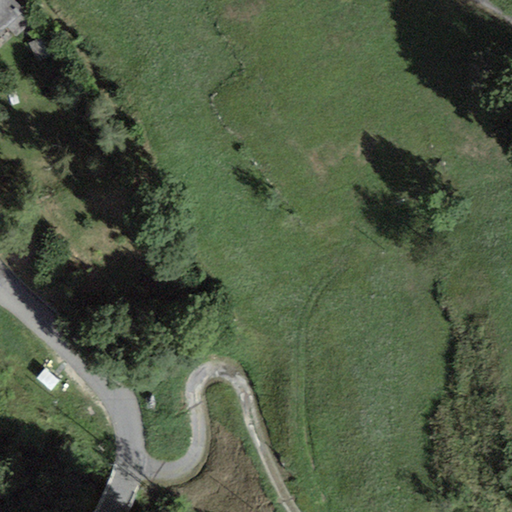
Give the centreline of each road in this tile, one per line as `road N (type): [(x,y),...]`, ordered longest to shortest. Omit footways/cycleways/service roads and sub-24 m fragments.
road 1 (track): [(310,511),(298,360),(306,307),(351,243),(381,171)]
road 2 (unclassified): [(0,273),(113,390),(131,433),(128,463)]
road 3 (track): [(203,372),(236,379),(292,511)]
road 4 (track): [(203,372),(191,387),(187,463),(167,474),(128,463)]
